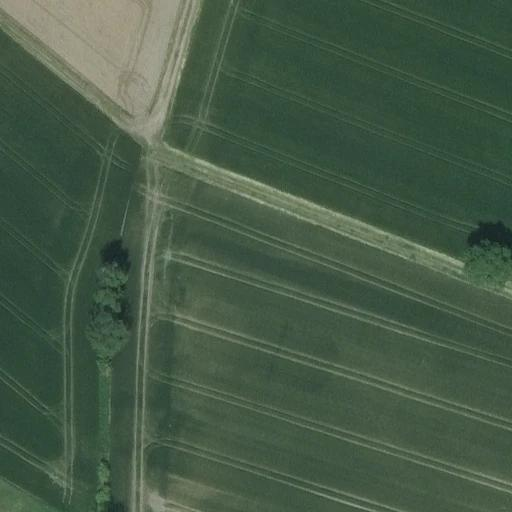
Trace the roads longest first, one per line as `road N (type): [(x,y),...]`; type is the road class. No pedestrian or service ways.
road 1 (track): [(148,141),(511,290)]
road 2 (track): [(0,21),(148,141),(190,0)]
